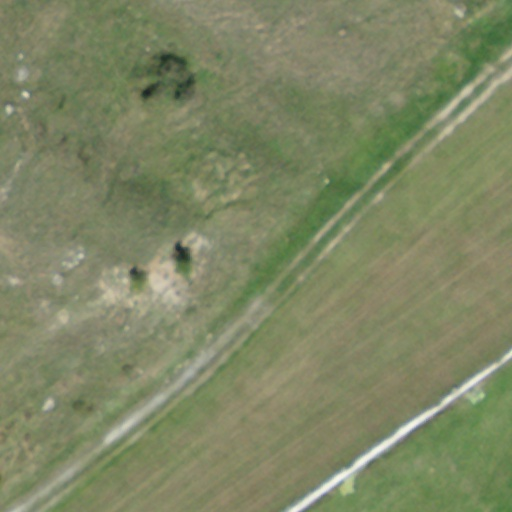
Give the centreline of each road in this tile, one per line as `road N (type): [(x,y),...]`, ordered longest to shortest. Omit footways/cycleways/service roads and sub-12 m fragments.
road 1 (track): [(511,67),(395,166),(111,438),(14,511)]
road 2 (primary): [(511,258),(161,511)]
